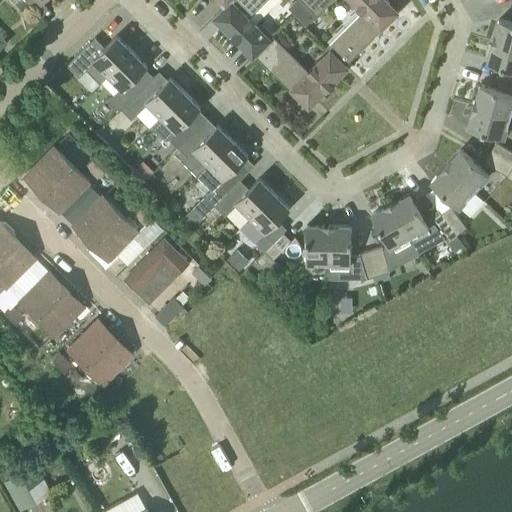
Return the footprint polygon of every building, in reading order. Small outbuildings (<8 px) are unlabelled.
[(213,17),(243,48),(253,57),(256,54),(255,54),(273,35),(262,24),(259,26),(249,17),(266,0),(230,0),(224,6),(213,17)] [(302,0),(304,1),(317,15),(331,0),(302,0)] [(346,64),(390,20),(399,11),(387,0),(350,0),(362,11),(326,47),(329,50),(330,49),(345,65),(346,64)] [(306,25),(317,15),(304,1),(293,12),(306,25)] [(36,10),(23,14),(26,27),(39,23),(36,10)] [(511,45),(511,22),(499,18),(493,40),(511,45)] [(100,51),(90,42),(67,65),(79,77),(86,69),(99,82),(132,50),(117,34),(100,51)] [(308,70),(273,35),(255,54),(256,54),(308,107),(349,67),(346,64),(345,65),(330,49),(329,50),(308,70)] [(511,45),(493,40),(486,61),(508,68),(505,79),(511,80),(511,45)] [(132,81),(145,67),(147,65),(132,50),(99,82),(100,83),(101,82),(113,94),(108,99),(119,111),(122,108),(140,89),(139,89),(132,81)] [(159,117),(185,92),(170,76),(153,93),(144,84),(139,89),(140,89),(122,108),(132,118),(147,104),(159,117)] [(511,109),(511,80),(505,79),(501,90),(480,83),(474,105),(510,116),(511,109)] [(200,107),(185,92),(159,117),(151,125),(164,138),(169,138),(178,147),(193,132),(184,123),(200,107)] [(504,137),(510,116),(474,105),(467,126),(504,137)] [(173,151),(197,175),(233,139),(217,124),(199,142),(191,133),(193,132),(178,147),(173,151)] [(233,139),(197,175),(212,190),(206,196),(215,205),(240,179),(238,180),(230,172),(248,154),(233,139)] [(489,151),(511,163),(511,150),(495,141),(489,151)] [(88,180),(55,146),(26,175),(46,196),(52,189),(66,203),(88,180)] [(461,148),(446,165),(473,190),(488,174),(461,148)] [(507,175),(511,164),(511,163),(489,151),(484,162),(507,175)] [(106,170),(92,157),(85,165),(98,178),(106,170)] [(446,165),(431,181),(458,207),(473,190),(446,165)] [(236,204),(250,217),(275,192),(259,177),(243,193),(235,185),(241,179),(240,179),(215,205),(225,215),(236,204)] [(275,192),(250,217),(265,232),(290,207),(275,192)] [(431,220),(427,222),(410,192),(391,203),(409,236),(416,249),(442,235),(431,220)] [(137,229),(103,195),(74,224),(94,245),(89,250),(106,266),(118,254),(115,251),(137,229)] [(416,249),(409,236),(391,203),(371,214),(389,246),(383,248),(388,265),(416,249)] [(163,227),(140,205),(134,211),(133,213),(148,228),(141,235),(148,242),(163,228),(163,227)] [(440,212),(457,234),(466,226),(450,205),(440,212)] [(457,234),(440,212),(431,220),(442,235),(447,241),(457,234)] [(0,280),(4,285),(33,256),(13,236),(13,229),(5,221),(0,219),(0,280)] [(328,262),(329,224),(306,224),(306,262),(328,262)] [(367,278),(373,276),(378,274),(370,249),(359,252),(360,255),(351,254),(351,225),(329,224),(328,262),(328,277),(367,278)] [(273,259),(292,240),(283,231),(264,250),(273,259)] [(147,308),(191,266),(164,237),(121,278),(147,308)] [(370,249),(378,274),(388,271),(390,271),(388,265),(383,248),(382,245),(370,249)] [(237,247),(227,258),(239,270),(249,259),(237,247)] [(199,264),(191,272),(205,285),(212,277),(199,264)] [(388,271),(378,274),(381,281),(390,278),(388,271)] [(36,325),(40,321),(53,333),(81,304),(61,284),(55,291),(41,277),(19,300),(30,310),(25,315),(36,325)] [(173,296),(155,315),(164,324),(165,325),(183,306),(173,296)] [(22,315),(9,302),(1,310),(14,323),(22,315)] [(103,340),(90,326),(68,348),(101,382),(130,353),(110,333),(103,340)] [(58,351),(50,358),(62,371),(70,363),(58,351)] [(121,426),(114,416),(104,403),(76,423),(94,446),(121,426)] [(2,480),(18,509),(50,491),(34,461),(14,472),(11,465),(0,470),(0,473),(3,479),(2,480)] [(99,511),(148,511),(146,507),(137,511),(128,511),(121,500),(99,511)]
